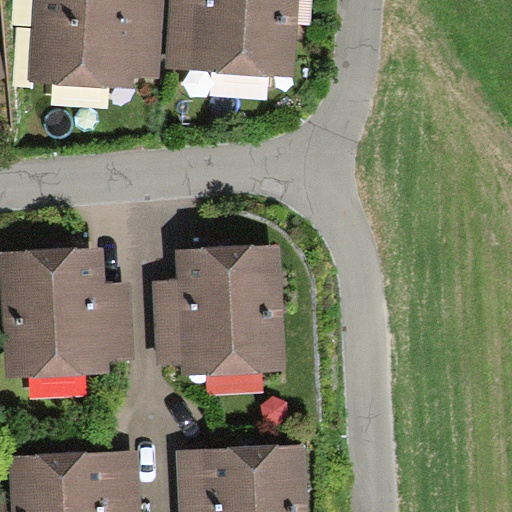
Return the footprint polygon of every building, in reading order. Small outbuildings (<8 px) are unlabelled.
[(37,0),(33,91),(132,96),(133,80),(160,82),(163,0),(37,0)] [(171,0),(167,69),(294,78),(299,0),(171,0)] [(181,365),(284,362),(281,235),(176,238),(177,271),(156,272),(159,356),(181,356),(181,365)] [(101,239),(1,242),(5,364),(109,361),(109,349),(131,348),(129,278),(102,279),(101,239)] [(307,511),(304,437),(178,443),(181,511),(307,511)] [(142,511),(141,443),(9,445),(10,511),(142,511)]
